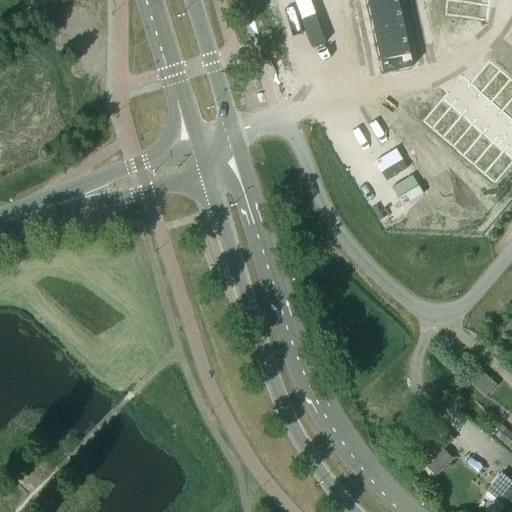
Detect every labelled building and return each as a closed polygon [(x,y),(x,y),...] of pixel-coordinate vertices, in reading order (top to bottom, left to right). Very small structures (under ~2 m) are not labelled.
[(388,0),(356,0),(377,91),(407,85),(388,0)] [(486,0),(458,0),(460,29),(489,27),(486,0)] [(511,72),(495,58),(475,82),(511,113),(511,72)] [(511,150),(453,100),(432,124),(505,186),(511,177),(511,150)] [(481,372),(470,384),(485,398),(496,386),(481,372)] [(511,434),(501,425),(493,435),(511,450),(511,434)] [(438,457),(427,447),(433,440),(425,433),(412,449),(430,465),(438,457)]
